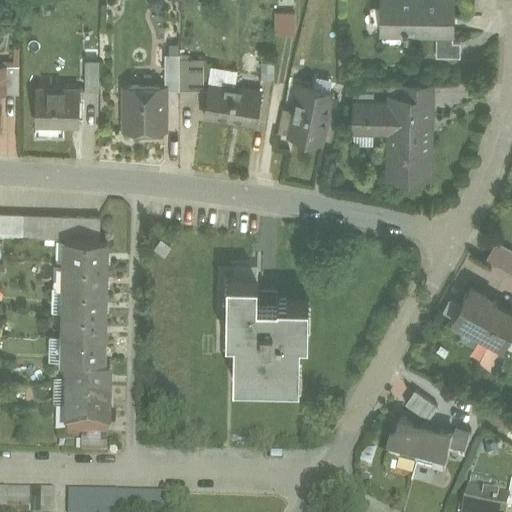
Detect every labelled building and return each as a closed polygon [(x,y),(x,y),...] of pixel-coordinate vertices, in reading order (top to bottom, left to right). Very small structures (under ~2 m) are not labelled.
[(94,10),(94,0),(84,0),(84,10),(94,10)] [(448,47),(448,0),(374,0),(374,38),(432,39),(431,61),(455,62),(455,47),(448,47)] [(291,16),(291,3),(270,2),(270,16),(291,16)] [(257,55),(257,69),(269,69),(269,54),(257,55)] [(161,56),(160,87),(161,87),(165,91),(165,92),(174,92),(174,60),(174,57),(161,56)] [(174,60),(174,92),(199,93),(200,60),(174,60)] [(77,61),(77,90),(95,91),(95,61),(77,61)] [(202,84),(230,88),(232,72),(205,67),(202,84)] [(202,84),(196,120),(251,129),(257,93),(230,88),(202,84)] [(347,84),(347,102),(368,102),(368,84),(347,84)] [(160,132),(164,127),(165,92),(165,91),(161,87),(160,87),(123,86),(118,90),(118,128),(121,131),(160,132)] [(430,184),(430,86),(393,86),(393,97),(381,97),(381,102),(368,102),(347,102),(345,102),(345,138),(381,138),(381,184),(430,184)] [(30,87),(30,128),(74,128),(75,87),(59,87),(41,87),(30,87)] [(320,147),(328,94),(290,88),(286,113),(282,139),(282,142),(320,147)] [(282,139),(286,113),(276,112),(273,138),(282,139)] [(0,238),(57,240),(95,241),(96,219),(0,216),(0,238)] [(95,241),(57,240),(53,365),(60,365),(58,439),(104,441),(106,363),(100,363),(104,241),(95,241)] [(511,275),(511,255),(491,245),(482,263),(511,278),(511,275)] [(255,278),(225,277),(224,338),(232,338),(231,383),(298,385),(299,339),(308,339),(308,300),(276,299),(276,302),(255,301),(255,278)] [(465,285),(444,326),(497,353),(511,325),(511,315),(487,303),(490,298),(465,285)] [(433,408),(409,392),(392,417),(422,425),(433,408)] [(379,464),(436,478),(448,431),(422,425),(392,417),(391,417),(379,464)] [(496,457),(493,442),(480,444),(482,459),(496,457)] [(0,511),(53,511),(54,487),(0,485),(0,511)] [(505,500),(502,511),(511,511),(511,486),(508,485),(505,500)] [(456,511),(502,511),(505,500),(460,491),(456,511)] [(166,511),(167,498),(62,494),(61,511),(166,511)]
